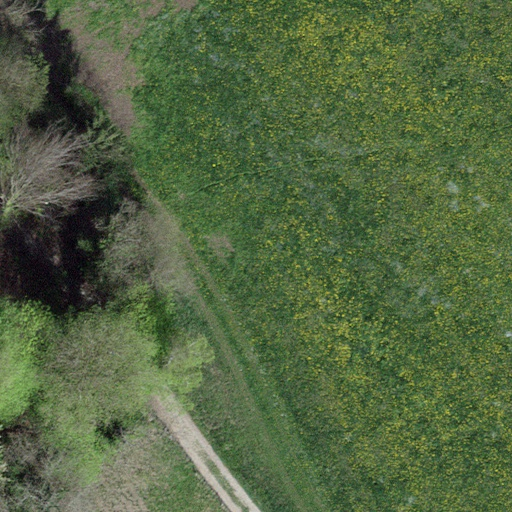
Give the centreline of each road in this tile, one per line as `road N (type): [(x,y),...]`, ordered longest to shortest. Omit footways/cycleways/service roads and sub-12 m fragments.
road 1 (track): [(315,511),(222,305),(0,0)]
road 2 (track): [(249,511),(131,352),(0,218)]
